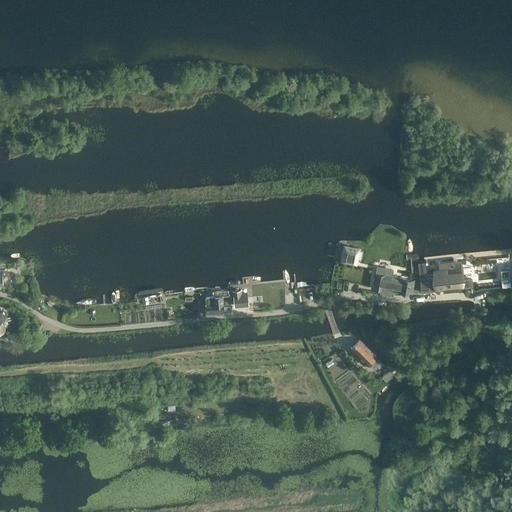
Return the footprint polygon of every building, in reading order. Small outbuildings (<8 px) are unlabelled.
[(355,263),(358,249),(345,247),(342,261),(355,263)] [(419,260),(418,254),(406,254),(407,260),(411,260),(413,274),(420,273),(420,266),(434,264),(433,258),(419,260)] [(472,290),(473,290),(472,287),(471,278),(462,279),(461,267),(453,268),(453,267),(452,267),(452,263),(440,265),(440,262),(438,262),(439,268),(439,270),(433,270),(429,271),(430,279),(436,278),(437,288),(443,288),(443,290),(443,291),(461,290),(461,288),(461,287),(471,286),(471,287),(472,290)] [(413,294),(415,280),(392,276),(394,269),(377,266),(376,273),(377,273),(376,275),(374,288),(382,290),(382,292),(389,293),(389,290),(413,294)] [(427,276),(419,276),(421,290),(428,289),(427,276)] [(511,285),(511,280),(481,284),(472,285),(473,290),(511,285)] [(231,306),(230,303),(229,293),(229,290),(214,292),(214,297),(206,298),(208,315),(224,313),(224,307),(231,306)] [(234,293),(229,293),(230,303),(236,303),(236,306),(248,304),(247,293),(241,294),(241,290),(234,291),(234,293)] [(8,324),(9,323),(7,315),(1,309),(0,309),(0,330),(3,330),(5,328),(20,330),(20,323),(8,324)] [(351,348),(362,358),(361,359),(361,361),(364,364),(366,364),(367,363),(373,369),(377,365),(380,368),(384,364),(359,340),(351,348)] [(345,364),(333,374),(342,384),(353,374),(345,364)] [(382,377),(387,382),(394,374),(390,371),(391,370),(387,367),(385,369),(388,372),(382,377)]
